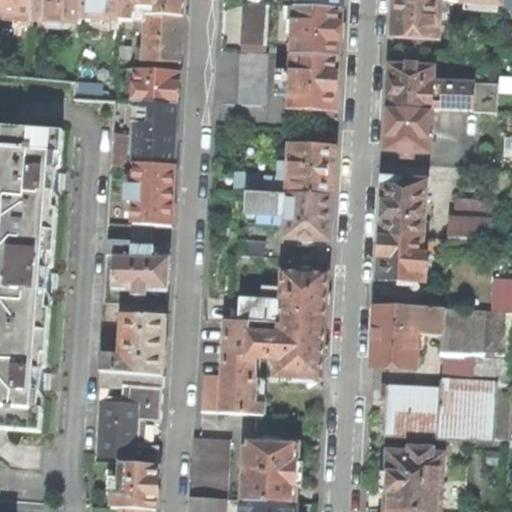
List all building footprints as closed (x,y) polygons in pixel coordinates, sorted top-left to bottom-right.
[(0,0),(0,20),(32,23),(33,0),(0,0)] [(33,0),(32,23),(80,25),(81,19),(82,0),(33,0)] [(82,0),(81,19),(122,21),(122,15),(122,0),(82,0)] [(122,0),(122,15),(146,16),(184,18),(184,0),(122,0)] [(286,0),(286,7),(295,8),(298,8),(298,0),(286,0)] [(298,0),(298,8),(343,10),(343,0),(298,0)] [(449,2),(414,0),(393,0),(393,18),(391,37),(439,40),(441,14),(448,14),(449,2)] [(511,12),(511,0),(500,0),(500,5),(500,11),(511,12)] [(269,7),(244,5),(241,52),(267,53),(269,7)] [(292,55),(340,58),(342,32),(343,10),(298,8),(295,8),(292,55)] [(184,18),(146,16),(144,48),(144,51),(139,50),(138,61),(181,63),(184,18)] [(130,46),(120,46),(119,59),(130,59),(130,46)] [(269,56),(243,54),(240,105),(267,106),(269,56)] [(339,84),(340,58),(292,55),(289,110),(337,112),(339,84)] [(388,109),(433,111),(434,84),(435,68),(420,68),(420,64),(406,64),(406,67),(390,66),(389,88),(388,109)] [(181,72),(129,70),(129,84),(133,84),(132,104),(136,104),(179,106),(180,83),(181,72)] [(511,78),(499,78),(499,86),(498,95),(511,95),(511,78)] [(103,85),(77,84),(76,101),(102,103),(103,101),(103,93),(103,85)] [(433,111),(476,113),(477,86),(434,84),(433,111)] [(477,86),(476,113),(498,114),(498,95),(499,86),(486,86),(477,86)] [(179,106),(136,104),(133,164),(135,164),(176,166),(178,136),(179,106)] [(387,129),(386,151),(401,152),(401,154),(415,154),(415,153),(430,154),(433,111),(388,109),(387,129)] [(57,171),(61,168),(64,133),(36,130),(4,128),(0,127),(0,429),(42,433),(44,397),(41,394),(45,390),(45,383),(46,375),(42,371),(46,367),(51,298),(48,295),(52,291),(52,282),(53,275),(49,271),(53,267),(59,198),(55,194),(59,191),(60,182),(60,175),(57,171)] [(126,132),(115,132),(113,165),(125,165),(126,132)] [(290,164),(288,195),(333,198),(334,173),(335,148),(291,146),(290,164)] [(248,193),(288,195),(290,164),(280,163),(279,180),(267,179),(267,176),(235,174),(234,193),(248,193)] [(176,166),(135,164),(134,187),(128,187),(128,203),(133,203),(132,225),(149,226),(173,227),(174,197),(176,166)] [(383,210),(381,237),(425,239),(427,182),(393,180),(393,187),(384,187),(383,210)] [(287,214),(288,195),(248,193),(246,214),(248,220),(255,220),(257,215),(274,216),(274,213),(287,214)] [(333,198),(288,195),(287,214),(287,226),(286,240),(299,240),(299,242),(313,242),(313,241),(331,242),(332,219),(333,198)] [(480,221),(481,203),(458,202),(457,220),(451,220),(450,240),(490,242),(491,222),(480,221)] [(274,216),(257,215),(257,224),(287,226),(287,214),(274,213),(274,216)] [(109,224),(108,242),(133,243),(133,244),(148,244),(149,226),(132,225),(109,224)] [(379,281),(426,283),(428,256),(424,255),(425,239),(381,237),(380,256),(379,281)] [(108,254),(116,254),(133,255),(133,248),(133,244),(133,243),(108,242),(108,254)] [(248,243),(247,258),(272,259),(272,245),(248,243)] [(133,248),(133,255),(155,256),(155,250),(133,248)] [(155,256),(133,255),(116,254),(114,290),(136,291),(148,292),(169,293),(171,257),(155,256)] [(283,302),(282,325),(326,327),(327,304),(329,275),(284,273),(283,302)] [(495,312),(511,313),(511,281),(496,281),(495,312)] [(241,323),(282,325),(283,302),(261,301),(241,300),(241,323)] [(417,369),(418,335),(444,336),(442,357),(448,357),(447,377),(511,381),(511,313),(495,312),(378,306),(376,333),(375,367),(417,369)] [(126,374),(164,377),(166,347),(167,317),(123,317),(121,357),(101,356),(101,373),(126,374)] [(205,413),(265,417),(265,406),(264,406),(265,381),(254,381),(256,359),(279,360),(278,377),(323,380),(324,354),(326,327),(282,325),(241,323),(227,322),(224,379),(206,378),(205,413)] [(121,386),(125,386),(126,374),(101,373),(100,389),(109,389),(121,390),(121,386)] [(125,386),(163,388),(164,377),(126,374),(125,386)] [(510,445),(511,400),(511,386),(442,381),(441,392),(388,389),(385,439),(470,443),(505,445),(510,445)] [(124,400),(124,403),(142,404),(141,421),(161,422),(163,395),(163,388),(125,386),(124,400)] [(99,402),(102,402),(124,403),(124,400),(109,399),(109,389),(100,389),(99,402)] [(140,432),(141,421),(142,404),(124,403),(102,402),(100,429),(140,432)] [(120,464),(159,466),(160,447),(139,446),(140,438),(140,432),(100,429),(98,457),(120,459),(119,464),(120,464)] [(230,442),(196,440),(192,499),(219,500),(227,501),(230,442)] [(243,502),(296,505),(297,486),(301,487),(302,474),(302,464),(298,464),(300,445),(246,442),(243,502)] [(388,493),(387,511),(395,511),(440,511),(443,457),(433,456),(434,451),(411,450),(411,455),(390,454),(389,474),(382,474),(382,482),(381,492),(388,493)] [(157,507),(159,466),(120,464),(119,479),(114,479),(112,508),(122,509),(150,511),(157,511),(157,507)] [(191,511),(218,511),(219,500),(192,499),(191,511)] [(295,511),(296,505),(243,502),(242,511),(295,511)]
